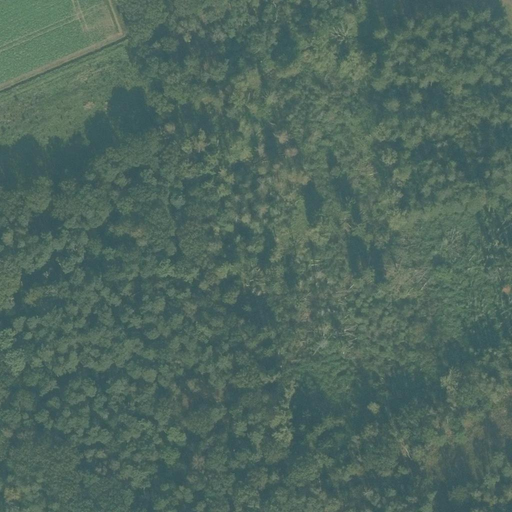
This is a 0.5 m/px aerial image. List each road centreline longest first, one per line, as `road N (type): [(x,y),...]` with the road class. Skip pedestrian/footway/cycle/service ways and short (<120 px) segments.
road 1 (track): [(426,406),(298,469),(284,467),(163,125)]
road 2 (track): [(163,125),(343,26)]
road 3 (track): [(163,125),(119,0)]
